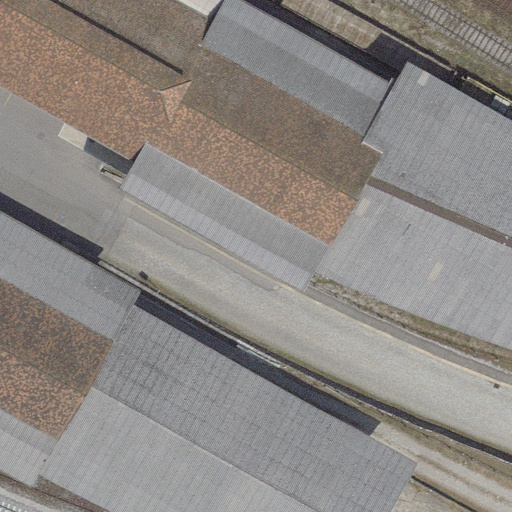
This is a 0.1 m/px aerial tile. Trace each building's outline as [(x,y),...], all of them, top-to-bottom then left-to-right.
[(0,0),(0,100),(115,166),(208,0),(0,0)] [(219,0),(208,0),(115,166),(298,268),(394,97),(219,0)] [(394,97),(298,268),(511,343),(511,137),(404,75),(394,97)] [(0,213),(0,454),(23,468),(28,459),(126,284),(0,213)] [(373,511),(412,444),(126,284),(28,459),(100,500),(136,511),(373,511)]
